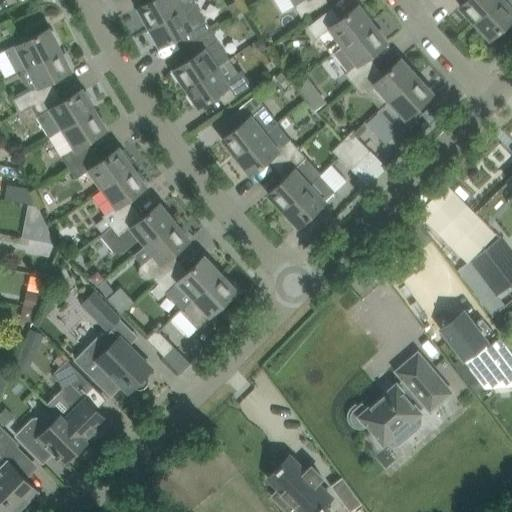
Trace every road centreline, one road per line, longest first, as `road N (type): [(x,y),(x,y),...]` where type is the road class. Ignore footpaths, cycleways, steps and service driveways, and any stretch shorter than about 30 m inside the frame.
road 1 (residential): [(301,289),(151,115),(88,0)]
road 2 (residential): [(301,289),(78,511)]
road 3 (residential): [(489,100),(301,289)]
road 4 (residential): [(489,100),(411,0)]
